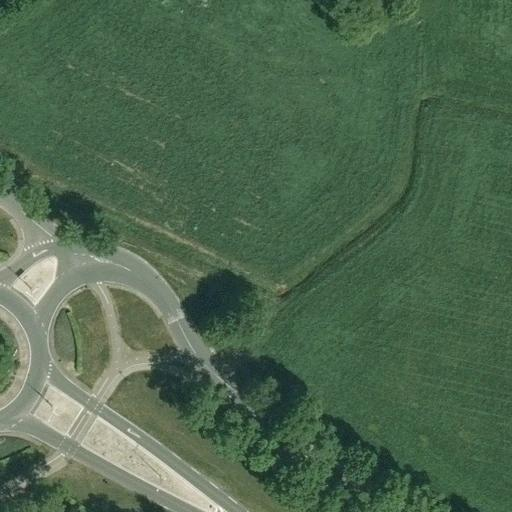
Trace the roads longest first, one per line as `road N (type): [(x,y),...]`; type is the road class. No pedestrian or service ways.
road 1 (tertiary): [(398,511),(228,387),(195,354),(147,280)]
road 2 (primary): [(235,511),(40,364)]
road 3 (primary): [(9,416),(186,511)]
